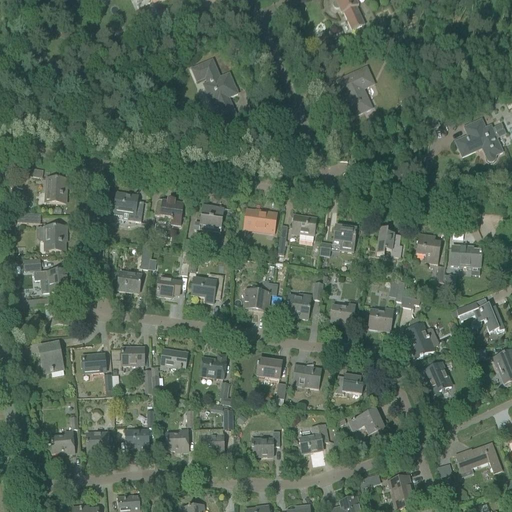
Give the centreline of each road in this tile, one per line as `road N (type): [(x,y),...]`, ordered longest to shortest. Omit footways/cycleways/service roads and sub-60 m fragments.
road 1 (unclassified): [(414,439),(388,366),(362,353),(107,315),(87,294),(90,164)]
road 2 (unclassified): [(156,465),(316,467),(414,439)]
road 3 (unclassified): [(330,195),(90,164)]
road 4 (unclassified): [(511,283),(489,218),(330,195)]
road 5 (unclassified): [(330,195),(249,0)]
road 6 (tertiary): [(37,485),(0,339)]
road 7 (unclassified): [(37,485),(99,467),(156,465)]
